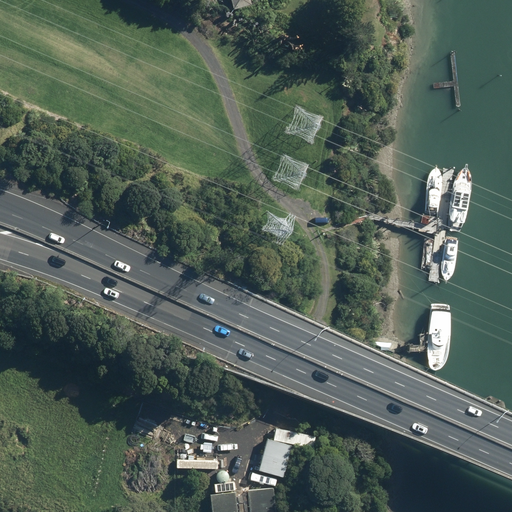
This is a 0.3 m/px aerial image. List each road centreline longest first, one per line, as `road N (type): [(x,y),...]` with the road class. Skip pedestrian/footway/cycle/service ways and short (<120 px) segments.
road 1 (primary): [(0,204),(511,430)]
road 2 (primary): [(511,463),(0,245)]
road 3 (track): [(130,0),(173,19),(207,47),(265,180),(316,242),(326,307),(285,424)]
